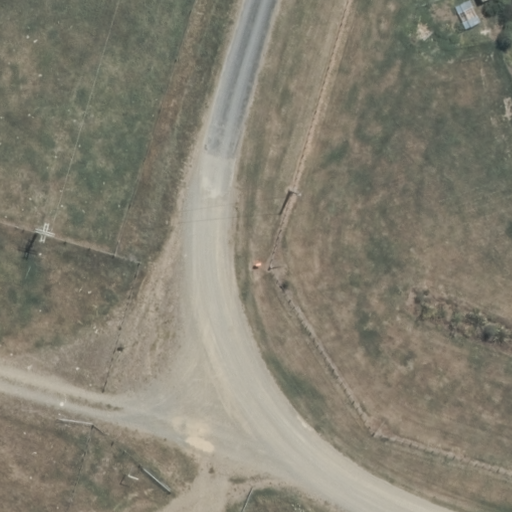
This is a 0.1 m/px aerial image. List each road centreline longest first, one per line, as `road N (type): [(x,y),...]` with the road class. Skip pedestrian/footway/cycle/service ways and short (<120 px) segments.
road 1 (residential): [(269,0),(227,137),(208,264),(233,358)]
road 2 (residential): [(453,511),(405,497),(293,425),(233,358)]
